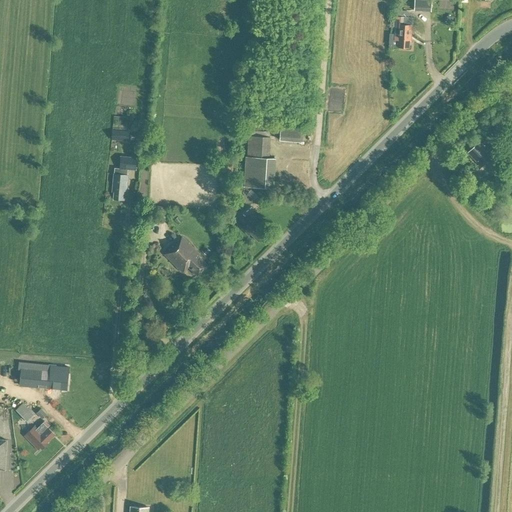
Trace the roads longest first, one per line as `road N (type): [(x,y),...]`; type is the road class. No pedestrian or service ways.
road 1 (unclassified): [(67,511),(511,74)]
road 2 (secondary): [(8,511),(321,204)]
road 3 (secondary): [(321,204),(511,28)]
road 4 (track): [(287,296),(304,330),(290,511)]
road 5 (unclassified): [(321,204),(313,181),(329,0)]
road 6 (track): [(118,404),(113,388),(131,200)]
